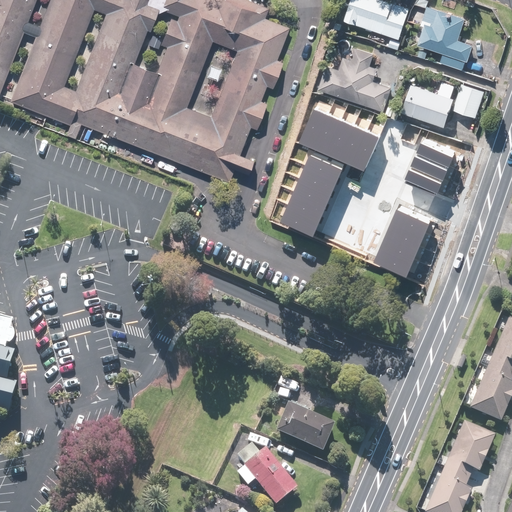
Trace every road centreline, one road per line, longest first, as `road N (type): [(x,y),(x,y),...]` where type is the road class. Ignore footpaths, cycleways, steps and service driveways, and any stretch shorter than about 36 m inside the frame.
road 1 (secondary): [(484,197),(486,234),(448,338),(379,502),(365,511)]
road 2 (secondary): [(355,511),(356,492),(464,227),(484,197)]
